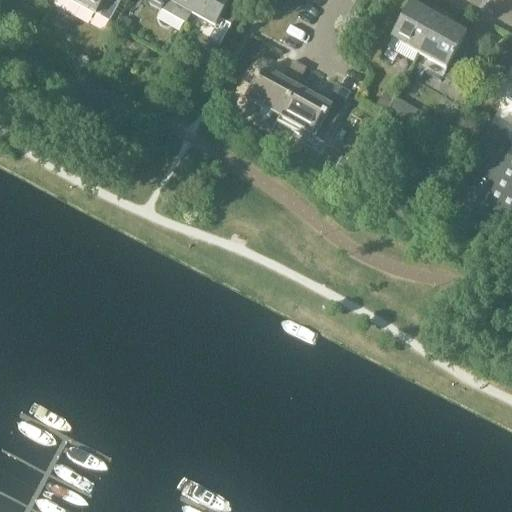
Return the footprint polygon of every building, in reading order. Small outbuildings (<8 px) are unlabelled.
[(64,0),(94,16),(95,15),(108,23),(120,0),(64,0)] [(151,0),(149,4),(161,11),(185,24),(191,15),(198,0),(151,0)] [(198,0),(191,15),(214,28),(208,39),(219,45),(235,17),(244,0),(198,0)] [(389,42),(418,58),(439,22),(410,6),(389,42)] [(115,28),(117,29),(125,33),(125,32),(131,22),(121,17),(115,28)] [(465,37),(439,22),(418,58),(444,73),(441,79),(455,87),(467,65),(454,58),(465,37)] [(279,119),(295,89),(306,70),(292,62),(281,82),(259,70),(253,81),(257,83),(247,101),(279,119)] [(324,106),(295,89),(279,119),(314,139),(324,120),(332,125),(350,94),(335,86),(324,106)] [(511,131),(510,130),(495,122),(446,210),(511,246),(511,131)] [(334,171),(353,181),(359,168),(340,158),(334,171)]
